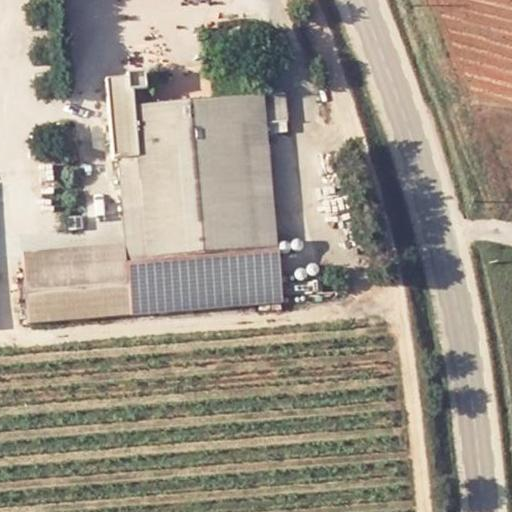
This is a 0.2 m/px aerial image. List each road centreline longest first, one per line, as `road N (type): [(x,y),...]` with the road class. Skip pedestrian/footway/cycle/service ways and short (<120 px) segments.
road 1 (tertiary): [(442,235),(484,511)]
road 2 (tertiary): [(360,0),(442,235)]
road 3 (track): [(398,300),(423,511)]
